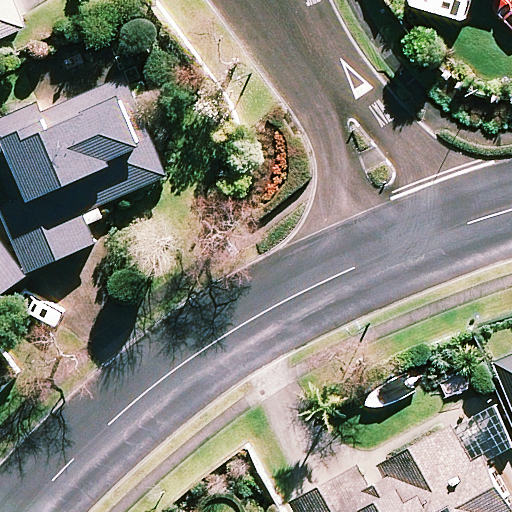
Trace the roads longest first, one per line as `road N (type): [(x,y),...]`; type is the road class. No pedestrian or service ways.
road 1 (residential): [(421,238),(197,353),(111,421),(26,511)]
road 2 (residential): [(290,20),(421,238)]
